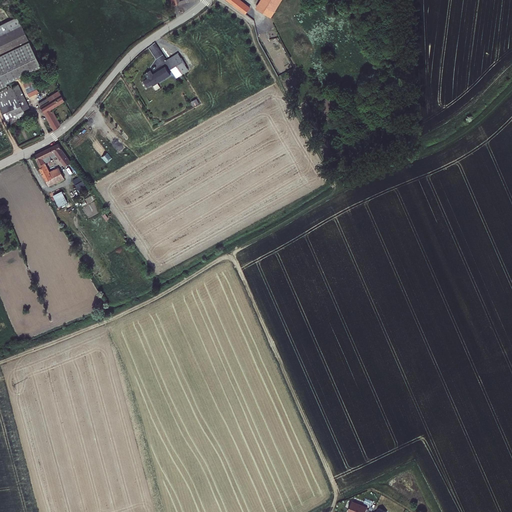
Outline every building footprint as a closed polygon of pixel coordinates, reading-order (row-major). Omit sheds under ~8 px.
[(251,7),(241,0),(227,0),(246,14),(251,7)] [(272,17),(282,0),(260,0),(256,7),(272,17)] [(41,63),(17,14),(0,22),(0,84),(7,81),(6,80),(41,63)] [(189,70),(178,53),(166,60),(174,72),(177,78),(181,75),(189,70)] [(158,83),(171,75),(165,66),(153,74),(151,70),(145,74),(147,78),(143,81),(147,87),(152,85),(153,86),(158,83)] [(33,86),(31,81),(33,80),(31,75),(21,80),(25,89),(33,86)] [(47,87),(44,81),(36,84),(33,80),(31,81),(33,86),(25,89),(29,96),(39,92),(38,91),(47,87)] [(18,83),(0,91),(0,106),(7,123),(20,117),(19,115),(24,112),(23,108),(29,107),(18,83)] [(50,109),(64,101),(64,100),(58,90),(38,103),(44,112),(43,113),(46,116),(54,129),(54,130),(60,125),(50,109)] [(69,145),(74,151),(87,139),(81,133),(69,145)] [(60,175),(56,169),(51,172),(46,163),(53,160),(52,158),(56,156),(64,167),(71,163),(62,149),(59,144),(35,156),(41,168),(40,169),(46,182),(60,175)] [(49,186),(64,178),(62,174),(60,175),(46,182),(49,186)] [(68,202),(60,191),(52,196),(59,207),(68,202)] [(366,511),(369,507),(354,500),(349,510),(351,511),(366,511)]
